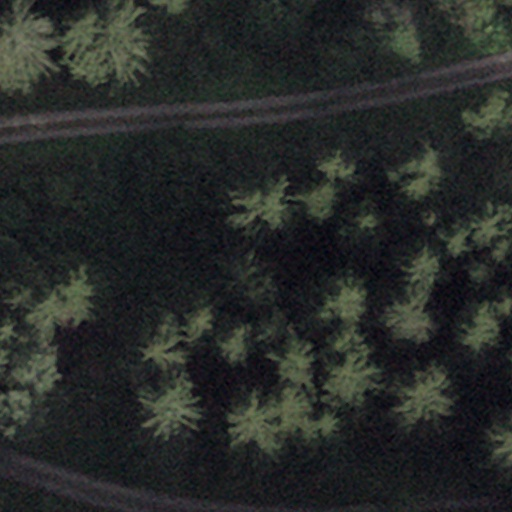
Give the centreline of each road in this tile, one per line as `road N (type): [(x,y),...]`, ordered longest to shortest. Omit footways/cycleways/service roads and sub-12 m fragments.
road 1 (track): [(511,60),(304,99),(0,140)]
road 2 (track): [(0,465),(205,511),(511,503)]
